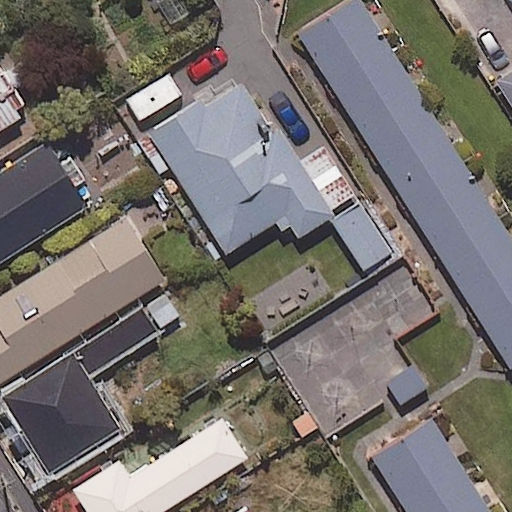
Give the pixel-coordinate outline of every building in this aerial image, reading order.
[(511,361),(511,240),(359,0),(345,0),(297,30),(509,363),(511,361)] [(511,66),(494,78),(511,105),(511,66)] [(0,123),(25,108),(0,69),(0,123)] [(296,158),(237,70),(146,130),(224,248),(281,211),(296,233),(327,212),(363,266),(391,247),(321,141),(296,158)] [(178,92),(166,72),(124,97),(136,117),(178,92)] [(0,254),(91,194),(50,132),(0,164),(0,254)] [(178,312),(164,290),(157,279),(161,276),(121,214),(0,292),(0,397),(46,468),(117,422),(85,372),(178,312)] [(437,308),(413,270),(284,351),(333,430),(387,396),(392,404),(424,384),(394,335),(437,308)] [(151,511),(244,453),(219,413),(125,474),(114,456),(69,485),(86,511),(151,511)] [(490,511),(428,415),(370,452),(407,511),(490,511)] [(248,511),(238,496),(213,511),(248,511)]
